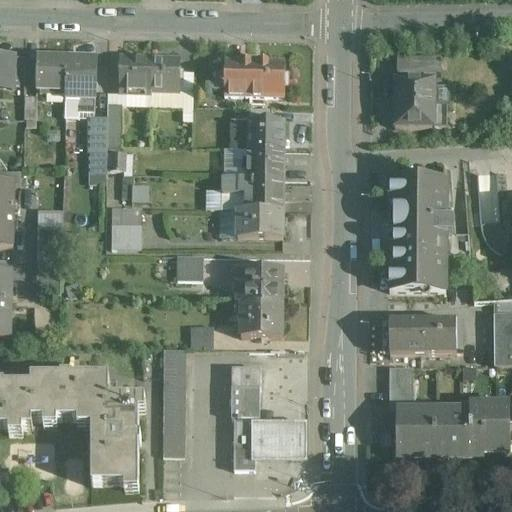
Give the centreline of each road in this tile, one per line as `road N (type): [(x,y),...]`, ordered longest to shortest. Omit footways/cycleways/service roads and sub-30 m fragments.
road 1 (tertiary): [(337,511),(340,20)]
road 2 (residential): [(340,20),(0,13)]
road 3 (residential): [(511,18),(340,20)]
road 4 (unknown): [(364,320),(462,312),(471,323),(474,360)]
